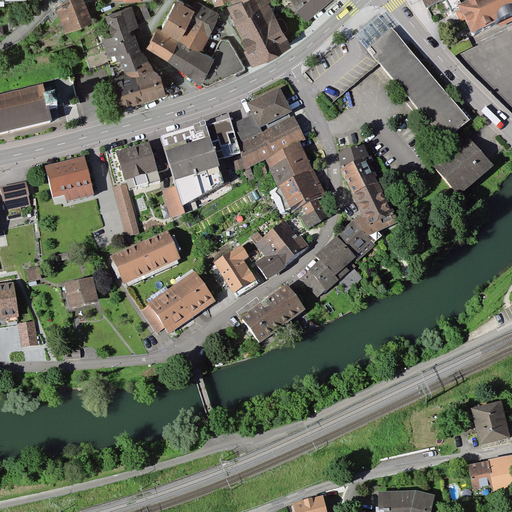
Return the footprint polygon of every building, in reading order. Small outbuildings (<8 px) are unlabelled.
[(84,0),(62,0),(65,5),(55,10),(66,33),(94,20),(84,0)] [(187,0),(177,0),(164,28),(182,37),(204,48),(223,11),(201,0),(200,0),(198,5),(187,0)] [(228,6),(258,62),(296,42),(273,0),(238,0),(236,1),(228,6)] [(330,0),(297,0),(310,17),(330,0)] [(511,0),(471,0),(451,9),(463,36),(511,14),(511,0)] [(131,5),(105,15),(111,33),(101,37),(110,63),(120,59),(126,72),(130,74),(146,69),(153,65),(143,48),(141,49),(133,25),(151,17),(146,4),(131,5)] [(384,13),(359,35),(449,143),(475,122),(384,13)] [(164,28),(161,26),(150,46),(171,57),(182,37),(164,28)] [(182,37),(171,57),(204,80),(217,55),(216,54),(204,48),(182,37)] [(217,55),(204,80),(211,84),(249,67),(233,38),(224,38),(216,54),(217,55)] [(153,65),(146,69),(130,74),(126,72),(112,76),(120,105),(166,91),(160,71),(153,65)] [(61,98),(53,99),(50,88),(0,98),(0,138),(58,125),(57,119),(56,112),(64,111),(61,98)] [(283,89),(251,105),(256,115),(264,129),(296,113),(283,89)] [(256,115),(236,125),(241,144),(265,133),(264,129),(256,115)] [(208,124),(221,161),(227,186),(234,182),(227,160),(244,155),(241,144),(236,125),(233,116),(208,124)] [(265,133),(241,144),(244,155),(245,156),(249,169),(249,171),(269,163),(282,188),(273,193),(285,217),(306,210),(331,197),(302,143),(307,141),(298,119),(265,133)] [(208,124),(163,139),(179,189),(187,216),(201,209),(199,203),(227,186),(221,161),(208,124)] [(472,140),(437,169),(461,198),(496,169),(472,140)] [(344,155),(346,171),(372,159),(374,158),(367,145),(344,155)] [(156,146),(122,155),(130,183),(137,181),(139,191),(153,187),(150,177),(163,173),(156,146)] [(84,156),(45,166),(54,201),(65,198),(66,201),(94,193),(84,156)] [(249,169),(245,156),(236,159),(240,172),(249,169)] [(372,159),(346,171),(366,216),(356,223),(376,246),(385,238),(382,233),(402,225),(372,159)] [(25,182),(2,187),(6,209),(30,204),(25,182)] [(126,186),(114,189),(126,237),(138,234),(126,186)] [(179,189),(166,192),(174,220),(187,216),(179,189)] [(301,220),(308,232),(329,220),(319,204),(304,213),(306,217),(301,220)] [(261,240),(270,253),(262,259),(256,264),(265,277),(267,279),(307,250),(287,221),(261,240)] [(376,246),(356,223),(343,235),(315,259),(320,264),(302,280),(320,300),(341,280),(351,291),(366,278),(356,267),(358,265),(356,262),(359,260),(361,262),(378,247),(376,246)] [(172,232),(116,257),(128,284),(184,259),(172,232)] [(253,257),(243,245),(213,266),(236,298),(259,281),(245,262),(253,257)] [(39,265),(26,268),(29,282),(42,279),(39,265)] [(196,273),(142,310),(159,333),(166,328),(170,334),(216,302),(196,273)] [(93,278),(63,285),(68,308),(98,302),(93,278)] [(12,283),(0,284),(0,316),(17,314),(12,283)] [(286,283),(240,317),(261,345),(307,311),(286,283)] [(34,322),(19,324),(23,346),(37,344),(34,322)] [(83,350),(67,351),(68,360),(84,358),(83,350)] [(511,425),(507,405),(476,412),(485,449),(511,442),(511,425)] [(511,474),(509,459),(465,467),(470,492),(492,488),(494,497),(511,492),(511,474)] [(413,493),(381,493),(380,511),(431,511),(434,498),(413,493)] [(325,511),(323,499),(295,504),(296,511),(325,511)]
